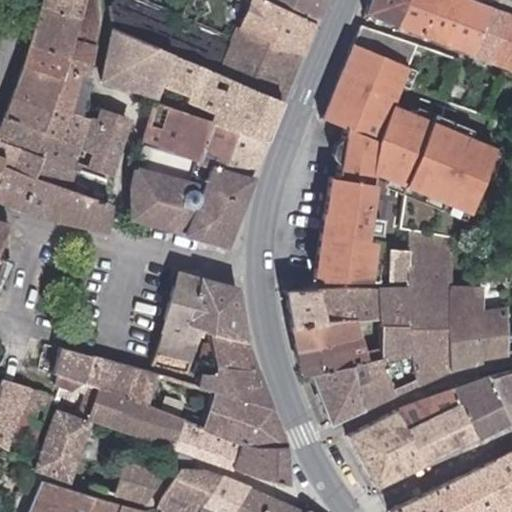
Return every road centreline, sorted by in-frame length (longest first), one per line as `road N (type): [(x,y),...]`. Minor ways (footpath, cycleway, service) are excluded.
road 1 (primary): [(347,0),(273,197),(266,269)]
road 2 (residential): [(0,207),(266,269)]
road 3 (primary): [(266,269),(290,381),(310,434),(357,511)]
